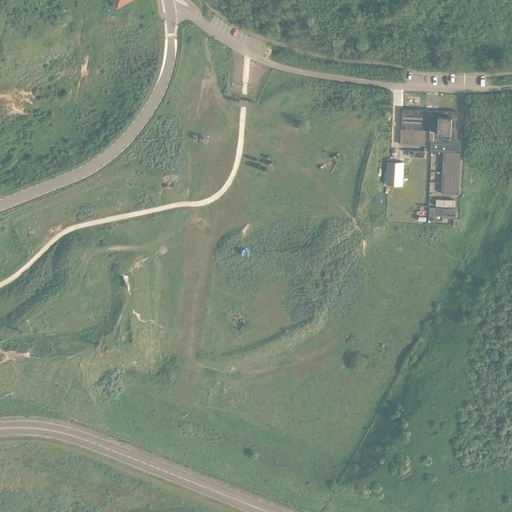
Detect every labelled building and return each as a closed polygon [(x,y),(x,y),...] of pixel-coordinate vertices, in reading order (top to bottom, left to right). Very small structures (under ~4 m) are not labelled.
[(400,128),(400,144),(423,145),(424,129),(422,129),(422,125),(429,126),(429,131),(432,131),(432,140),(430,140),(429,150),(442,151),(440,193),(457,193),(459,152),(459,151),(459,145),(455,145),(455,141),(457,111),(401,108),(401,124),(404,125),(404,128),(400,128)] [(393,179),(394,174),(398,174),(398,158),(389,158),(386,158),(385,174),(385,178),(393,179)] [(412,198),(425,198),(425,189),(413,188),(412,198)] [(454,207),(455,200),(435,200),(435,206),(443,206),(443,208),(428,207),(428,219),(434,219),(434,214),(455,215),(456,208),(448,208),(448,206),(454,207)] [(388,202),(388,209),(409,211),(410,204),(388,202)]
